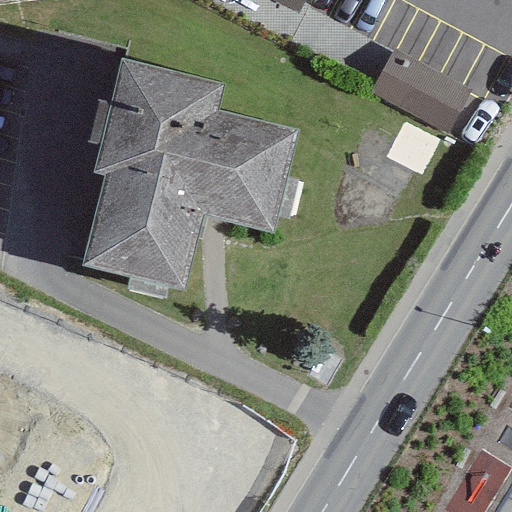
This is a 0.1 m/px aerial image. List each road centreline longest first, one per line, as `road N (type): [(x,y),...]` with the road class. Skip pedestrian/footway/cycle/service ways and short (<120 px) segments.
road 1 (unknown): [(343,407),(41,280),(28,267),(20,227),(53,81)]
road 2 (secondary): [(511,204),(322,511)]
